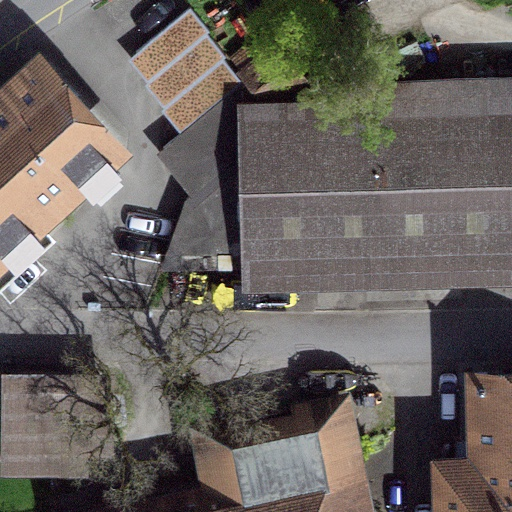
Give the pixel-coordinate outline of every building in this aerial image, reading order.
[(204,114),(245,83),(189,10),(132,53),(188,126),(204,114)] [(0,95),(0,265),(132,152),(48,55),(0,95)] [(245,83),(204,114),(238,157),(278,125),(245,83)] [(239,252),(240,266),(511,259),(511,92),(287,106),(286,118),(278,125),(238,157),(196,189),(185,199),(164,258),(239,252)] [(188,126),(162,146),(196,189),(238,157),(204,114),(188,126)] [(10,364),(0,363),(0,393),(9,394),(8,460),(71,461),(72,426),(101,426),(101,376),(9,374),(10,364)] [(467,450),(443,451),(444,511),(511,511),(511,372),(465,374),(467,450)] [(215,495),(131,511),(364,511),(342,401),(202,430),(215,495)]
